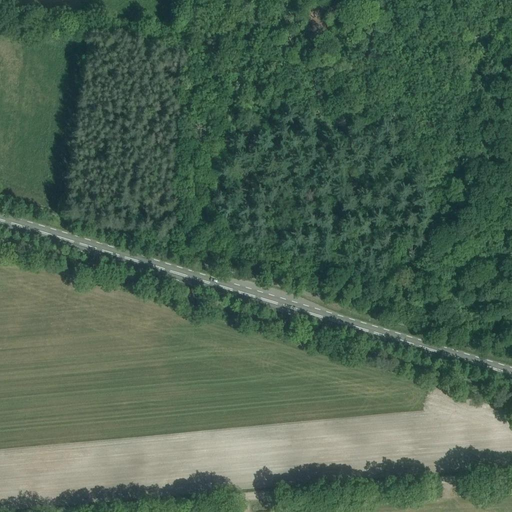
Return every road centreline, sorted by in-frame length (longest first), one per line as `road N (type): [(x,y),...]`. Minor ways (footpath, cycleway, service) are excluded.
road 1 (primary): [(511,374),(0,220)]
road 2 (track): [(99,511),(511,475)]
